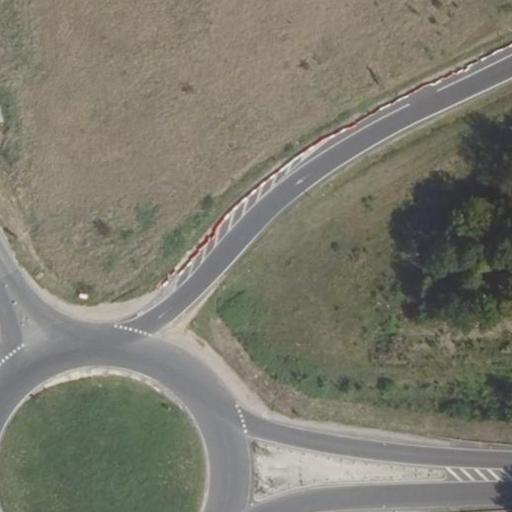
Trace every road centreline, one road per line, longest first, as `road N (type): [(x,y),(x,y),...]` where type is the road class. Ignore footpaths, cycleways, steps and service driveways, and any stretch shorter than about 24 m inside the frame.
road 1 (motorway): [(511,63),(301,177),(192,290),(121,348)]
road 2 (primary): [(511,467),(318,442),(214,414)]
road 3 (primary): [(277,511),(337,498),(511,487)]
road 4 (primary): [(121,348),(49,357),(0,395)]
